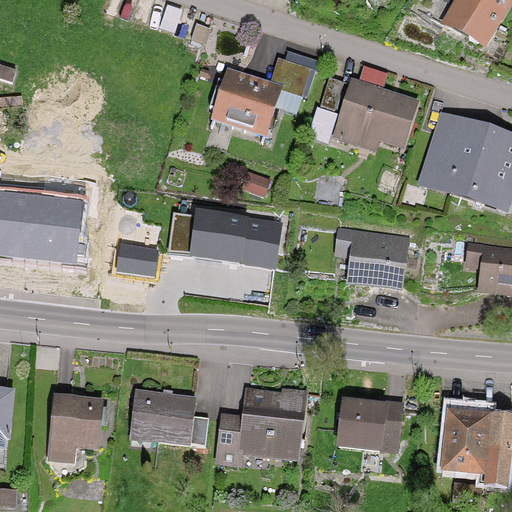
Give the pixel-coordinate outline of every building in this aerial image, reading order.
[(511,0),(460,0),(443,26),(484,54),(511,12),(511,0)] [(211,30),(197,25),(192,40),(206,44),(211,30)] [(316,65),(277,52),(267,84),(227,71),(211,121),(266,138),(279,96),(304,104),(316,65)] [(0,67),(0,80),(13,84),(16,73),(0,67)] [(359,82),(352,80),(349,87),(340,114),(321,108),(318,106),(308,137),(332,145),(334,138),(377,152),(381,141),(407,150),(422,103),(384,90),(389,75),(364,67),(359,82)] [(321,108),(340,114),(349,87),(330,81),(321,108)] [(511,206),(511,133),(446,112),(421,186),(510,214),(511,206)] [(384,169),(378,186),(396,193),(402,176),(384,169)] [(247,174),(242,190),(265,198),(271,182),(247,174)] [(82,203),(0,193),(0,252),(75,261),(82,203)] [(281,223),(198,211),(192,255),(275,267),(281,223)] [(410,240),(337,230),(332,270),(352,273),(350,288),(403,295),(410,240)] [(511,248),(470,242),(466,269),(481,271),(477,294),(511,299),(511,248)] [(160,250),(121,244),(117,271),(156,277),(160,250)] [(308,398),(252,389),(247,421),(224,417),(216,468),(240,472),(242,457),(298,466),(308,398)] [(0,456),(11,458),(19,394),(0,392),(0,456)] [(199,401),(140,393),(134,442),(192,450),(199,401)] [(106,403),(60,397),(52,461),(81,465),(82,451),(99,454),(106,403)] [(406,412),(346,406),(342,454),(388,459),(389,449),(402,450),(406,412)] [(511,424),(450,417),(443,479),(489,484),(488,495),(511,497),(511,424)] [(0,490),(0,509),(15,510),(17,492),(0,490)]
